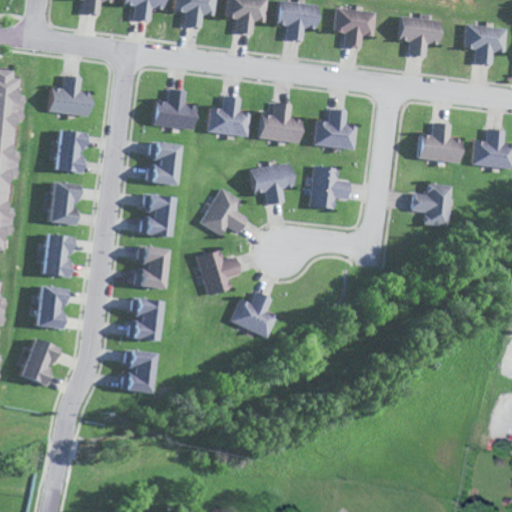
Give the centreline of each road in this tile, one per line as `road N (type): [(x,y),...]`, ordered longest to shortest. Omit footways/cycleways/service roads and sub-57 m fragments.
road 1 (residential): [(511,104),(30,39)]
road 2 (residential): [(43,511),(64,411),(92,339),(128,52)]
road 3 (residential): [(390,88),(372,250)]
